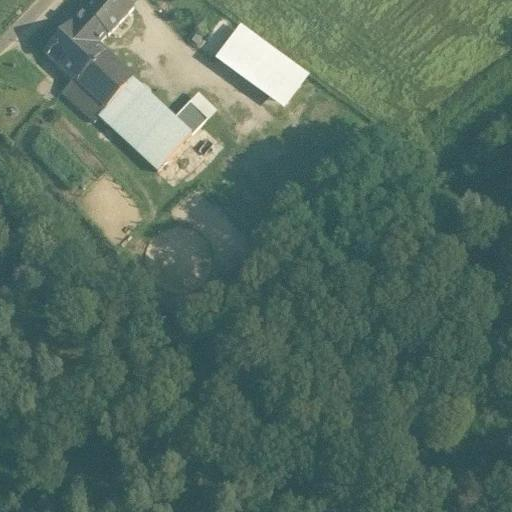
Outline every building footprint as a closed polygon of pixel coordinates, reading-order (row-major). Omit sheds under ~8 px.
[(133,11),(120,0),(98,0),(84,15),(85,17),(74,28),(95,49),(96,49),(107,37),(108,38),(133,11)] [(227,12),(198,51),(214,62),(242,24),(227,12)] [(74,28),(73,27),(45,56),(74,83),(106,113),(132,85),(133,84),(96,49),(95,49),(74,28)] [(324,92),(242,31),(217,64),(299,126),(324,92)] [(106,113),(74,83),(61,97),(93,127),(98,122),(106,113)] [(174,124),(132,85),(106,113),(98,122),(107,130),(156,176),(190,140),(174,124)] [(189,108),(174,124),(190,140),(191,141),(206,124),(189,108)] [(107,130),(98,122),(93,127),(102,135),(107,130)]
